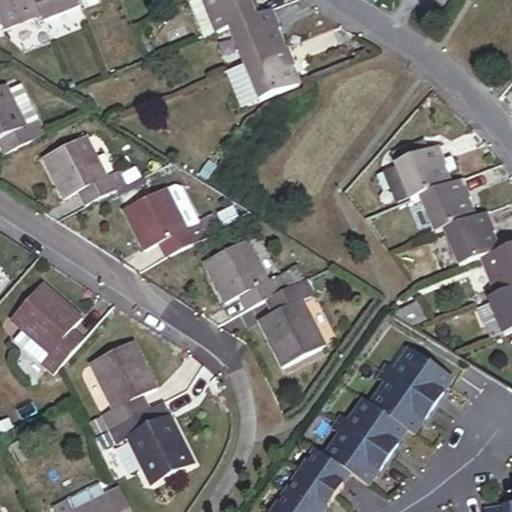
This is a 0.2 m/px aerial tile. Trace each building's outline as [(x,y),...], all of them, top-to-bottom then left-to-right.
[(33,0),(0,0),(0,26),(2,32),(40,17),(33,0)] [(77,1),(76,0),(33,0),(40,17),(43,24),(80,9),(77,1)] [(203,0),(193,0),(186,3),(201,40),(217,34),(203,0)] [(230,29),(261,17),(254,0),(203,0),(217,34),(230,29)] [(284,50),(277,32),(280,31),(272,12),(261,17),(230,29),(244,66),(284,50)] [(299,87),(292,70),(296,68),(288,49),(284,50),(244,66),(257,98),(259,103),(299,87)] [(257,98),(244,66),(228,73),(240,105),(257,98)] [(0,89),(0,141),(4,140),(11,154),(46,136),(39,122),(28,128),(9,93),(6,86),(0,89)] [(21,87),(9,93),(28,128),(39,122),(21,87)] [(86,138),(43,160),(63,200),(82,190),(90,206),(127,188),(124,181),(119,172),(106,178),(86,138)] [(392,157),(395,165),(429,152),(425,143),(392,157)] [(396,166),(378,173),(392,208),(409,201),(410,203),(422,198),(451,187),(446,176),(457,172),(452,160),(444,163),(438,148),(429,152),(395,165),(396,166)] [(124,181),(127,188),(139,181),(136,175),(124,181)] [(475,220),(468,202),(471,201),(464,181),(451,187),(422,198),(437,235),(446,231),(475,220)] [(175,186),(167,190),(187,231),(200,225),(183,188),(175,186)] [(123,212),(144,254),(165,244),(172,257),(208,240),(200,225),(187,231),(167,190),(123,212)] [(498,253),(491,236),(496,234),(488,215),(475,220),(446,231),(461,268),(483,259),(498,253)] [(213,218),(200,225),(208,240),(220,233),(213,218)] [(269,284),(248,242),(204,264),(225,306),(245,296),(252,310),(272,300),(289,292),(282,277),(269,284)] [(511,247),(498,253),(483,259),(498,296),(511,290),(511,247)] [(296,270),(282,277),(289,292),(303,285),(296,270)] [(327,349),(303,301),(315,296),(308,282),(303,285),(289,292),(272,300),(279,314),(259,324),(283,370),(327,349)] [(67,336),(81,319),(42,285),(10,322),(22,332),(49,356),(40,366),(53,377),(80,347),(67,336)] [(511,290),(498,296),(489,300),(492,307),(504,337),(511,333),(511,290)] [(414,330),(428,325),(421,307),(394,317),(414,330)] [(504,337),(492,307),(478,312),(490,342),(504,337)] [(13,343),(40,366),(49,356),(22,332),(13,343)] [(156,391),(132,343),(88,365),(112,413),(101,418),(108,432),(143,414),(137,400),(156,391)] [(441,395),(453,377),(411,348),(395,372),(387,366),(382,373),(434,410),(444,397),(441,395)] [(425,422),(434,410),(382,373),(377,380),(385,385),(370,407),(405,432),(412,436),(423,421),(425,422)] [(405,432),(370,407),(363,403),(349,423),(341,417),(336,425),(388,461),(398,448),(395,446),(405,432)] [(164,404),(143,414),(151,430),(172,420),(164,404)] [(195,465),(172,420),(151,430),(143,414),(108,432),(115,447),(127,441),(149,487),(195,465)] [(108,432),(101,418),(89,424),(95,438),(108,432)] [(388,461),(336,425),(332,431),(340,437),(324,458),(349,475),(366,488),(377,472),(380,474),(388,461)] [(115,447),(108,432),(95,438),(103,453),(115,447)] [(341,486),(349,475),(324,458),(315,452),(300,474),(335,498),(343,487),(341,486)] [(328,509),(335,498),(300,474),(285,495),(309,511),(323,511),(326,508),(328,509)] [(67,501),(72,511),(75,511),(99,500),(93,488),(67,501)] [(128,511),(118,491),(99,500),(75,511),(72,511),(67,501),(51,509),(52,511),(128,511)] [(309,511),(285,495),(273,511),(309,511)]
